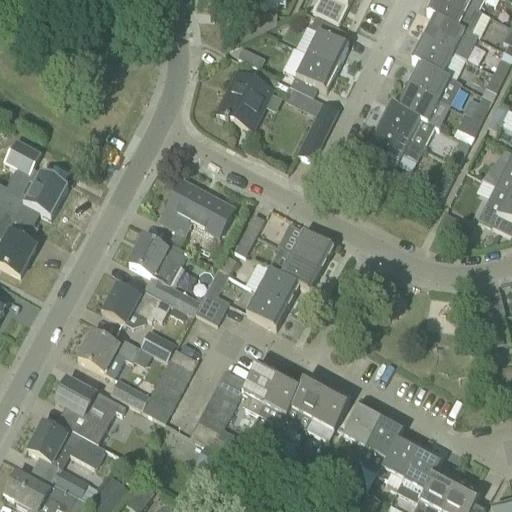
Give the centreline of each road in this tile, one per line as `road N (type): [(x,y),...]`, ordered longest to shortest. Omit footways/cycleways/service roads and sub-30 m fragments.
road 1 (unclassified): [(0,424),(156,132)]
road 2 (residential): [(302,211),(408,0)]
road 3 (residential): [(313,369),(233,327),(177,432)]
road 4 (residential): [(481,462),(313,369)]
road 5 (residential): [(302,211),(156,132)]
road 6 (residential): [(511,272),(471,281),(418,274),(376,251)]
road 7 (unclassified): [(156,132),(175,79),(169,0)]
road 8 (residential): [(313,369),(376,251)]
